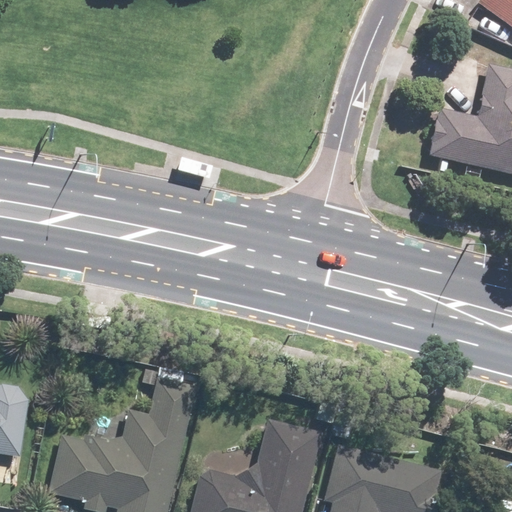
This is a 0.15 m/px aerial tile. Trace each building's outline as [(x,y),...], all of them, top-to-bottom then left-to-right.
[(511,0),(471,0),(469,3),(511,33),(511,0)] [(476,31),(495,40),(501,28),(477,16),(472,25),(477,27),(476,31)] [(431,109),(421,157),(511,177),(511,71),(481,65),(469,118),(431,109)] [(160,511),(189,387),(150,378),(141,413),(121,409),(113,443),(54,430),(39,494),(78,503),(76,511),(81,511),(160,511)] [(0,456),(14,459),(23,402),(11,387),(0,385),(0,456)] [(294,511),(313,433),(258,420),(247,465),(224,477),(192,469),(181,511),(294,511)] [(429,511),(439,473),(328,445),(314,502),(325,505),(322,511),(429,511)]
